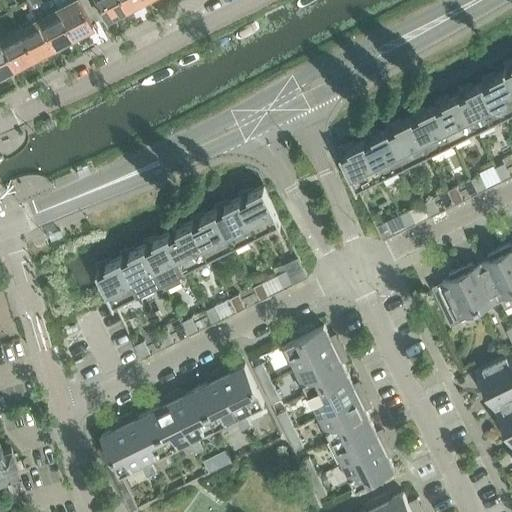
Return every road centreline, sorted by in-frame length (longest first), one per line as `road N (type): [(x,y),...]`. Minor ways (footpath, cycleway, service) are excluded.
road 1 (residential): [(61,404),(356,275)]
road 2 (residential): [(0,122),(252,0)]
road 3 (tertiary): [(0,226),(257,120)]
road 4 (residential): [(469,511),(356,275)]
road 5 (tertiary): [(297,101),(486,0)]
road 6 (residential): [(257,120),(323,253),(356,275)]
road 7 (residential): [(356,275),(354,246),(297,101)]
road 8 (residential): [(356,275),(511,198)]
